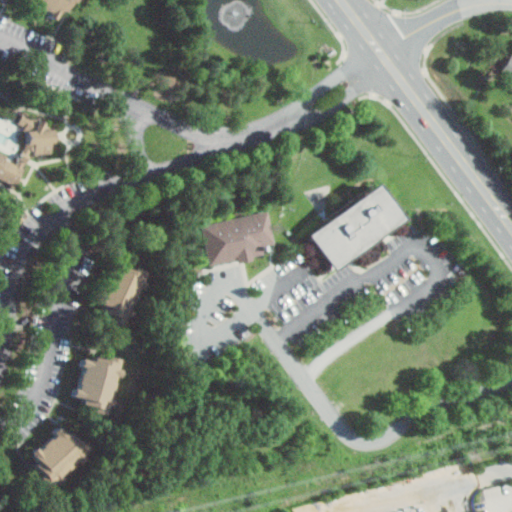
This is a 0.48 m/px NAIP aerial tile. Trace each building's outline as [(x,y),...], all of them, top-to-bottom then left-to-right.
[(11,1),(11,0),(61,0),(50,22),(11,1)] [(510,53),(511,54),(511,88),(510,86),(507,82),(510,77),(499,70),(510,53)] [(52,153),(51,124),(44,124),(44,120),(34,116),(34,112),(22,112),(18,122),(25,125),(26,141),(17,163),(7,159),(6,153),(0,150),(0,175),(15,181),(17,181),(29,150),(36,153),(52,153)] [(300,233),(326,267),(392,216),(365,182),(300,233)] [(263,209),(198,225),(208,265),(234,259),(235,262),(249,258),(249,256),(263,252),(261,244),(270,242),(263,209)] [(125,320),(91,303),(110,263),(144,280),(125,320)] [(109,410),(72,399),(84,357),(121,367),(109,410)] [(54,483),(28,455),(61,425),(86,454),(54,483)]
